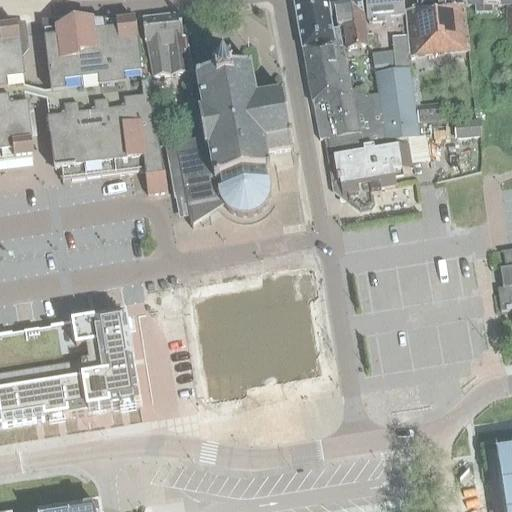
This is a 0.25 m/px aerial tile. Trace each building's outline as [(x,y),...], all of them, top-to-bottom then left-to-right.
[(316,0),(294,4),(306,70),(337,63),(339,69),(345,68),(338,31),(330,32),(324,0),(316,0)] [(366,48),(358,0),(326,0),(330,21),(334,21),(335,28),(341,27),(347,51),(366,48)] [(403,16),(402,13),(400,0),(363,0),(367,26),(382,24),(382,19),(403,16)] [(417,0),(419,10),(402,13),(403,16),(408,58),(466,51),(463,7),(462,0),(417,0)] [(511,0),(463,0),(464,9),(475,8),(475,15),(492,15),(492,8),(507,7),(508,42),(511,42),(511,0)] [(199,119),(198,115),(198,110),(196,110),(186,39),(182,40),(180,17),(143,21),(145,43),(147,44),(153,79),(187,75),(188,85),(181,86),(185,112),(190,111),(192,120),(199,119)] [(143,89),(135,22),(116,25),(73,24),(73,25),(51,28),(45,37),(45,42),(55,122),(48,123),(54,174),(61,173),(62,185),(145,175),(148,199),(167,196),(149,88),(143,89)] [(0,165),(32,161),(16,28),(0,25),(0,165)] [(407,67),(403,37),(390,38),(393,69),(407,67)] [(203,114),(198,115),(199,119),(202,133),(203,133),(204,138),(203,138),(203,141),(165,148),(175,203),(187,201),(192,232),(194,231),(193,228),(210,218),(208,206),(221,202),(222,206),(224,210),(227,213),(230,216),(234,218),(238,220),(242,221),(247,221),(251,220),(255,219),(259,217),(263,215),(266,211),(268,208),(270,204),(272,200),(272,195),(272,191),(269,174),(271,173),(271,170),(269,170),(267,157),(291,153),(288,142),(291,141),(290,138),(288,138),(282,99),(283,99),(282,95),(278,96),(278,98),(259,101),(258,98),(256,98),(251,71),(253,71),(253,68),(247,68),(247,70),(232,73),(231,68),(233,68),(232,63),(227,64),(228,66),(216,68),(216,66),(211,67),(212,71),(214,71),(215,76),(200,78),(199,77),(194,78),(195,83),(197,83),(200,98),(198,98),(199,103),(201,103),(203,114)] [(350,93),(345,68),(339,69),(337,63),(306,70),(313,107),(319,142),(326,141),(334,192),(342,198),(347,197),(348,206),(360,214),(370,212),(373,208),(371,196),(378,195),(378,190),(393,187),(391,174),(409,171),(406,145),(382,149),(382,143),(417,138),(408,69),(374,74),(377,98),(364,99),(363,91),(350,93)] [(442,108),(417,111),(419,127),(444,125),(442,108)] [(480,141),(480,123),(453,124),(454,142),(480,141)] [(318,268),(195,286),(212,399),(335,381),(318,268)] [(166,330),(187,325),(181,301),(160,307),(166,330)] [(12,339),(0,340),(0,431),(48,424),(64,421),(119,412),(135,410),(140,409),(129,343),(129,341),(127,326),(126,321),(51,333),(49,333),(35,335),(28,336),(14,339),(12,339)] [(511,511),(511,453),(495,456),(504,511),(511,511)]
